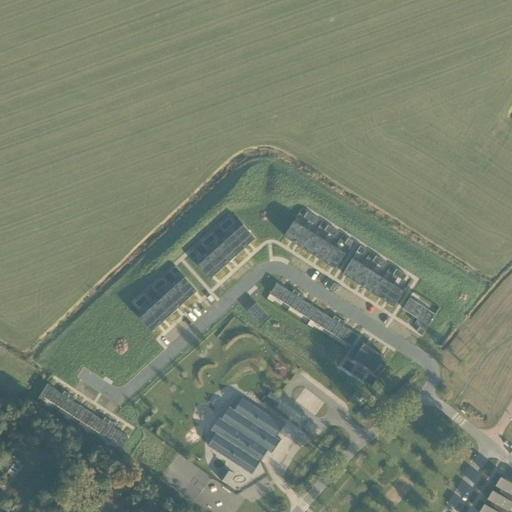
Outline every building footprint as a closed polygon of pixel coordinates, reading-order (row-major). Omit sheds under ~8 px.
[(307,212),(304,217),(309,220),(313,215),(307,212)] [(313,215),(309,220),(314,224),(318,218),(313,215)] [(229,218),(225,222),(229,227),(233,223),(229,218)] [(294,220),(284,236),(295,243),(305,227),(294,220)] [(225,222),(220,226),(224,231),(229,227),(225,222)] [(244,224),(234,233),(247,246),(256,238),(244,224)] [(328,225),(325,230),(330,233),(333,228),(328,225)] [(305,227),(295,243),(305,249),(315,233),(305,227)] [(333,228),(330,233),(335,237),(338,231),(333,228)] [(234,233),(225,241),(238,255),(247,246),(234,233)] [(315,233),(305,249),(315,256),(325,240),(315,233)] [(211,234),(207,238),(211,243),(216,239),(211,234)] [(207,238),(202,242),(207,247),(211,243),(207,238)] [(348,238),(345,243),(350,247),(354,241),(348,238)] [(325,240),(315,256),(326,262),(336,247),(325,240)] [(225,241),(216,249),(229,263),(238,255),(225,241)] [(360,246),(357,251),(362,254),(366,249),(360,246)] [(336,247),(326,262),(336,269),(346,253),(336,247)] [(216,249),(207,257),(220,271),(229,263),(216,249)] [(193,251),(189,255),(193,259),(197,255),(193,251)] [(376,256),(373,261),(378,264),(381,259),(376,256)] [(207,257),(198,265),(210,279),(220,271),(207,257)] [(353,258),(343,273),(353,280),(363,264),(353,258)] [(381,259),(378,264),(383,267),(386,262),(381,259)] [(363,264),(353,280),(363,286),(373,271),(363,264)] [(176,266),(171,270),(175,275),(180,271),(176,267),(176,266)] [(397,269),(393,274),(398,277),(402,272),(397,269)] [(373,271),(363,286),(374,293),(384,277),(373,271)] [(402,272),(398,277),(403,281),(407,275),(402,272)] [(185,277),(176,285),(188,299),(198,290),(185,277)] [(384,277),(374,293),(384,300),(394,284),(384,277)] [(162,279),(158,283),(162,287),(166,283),(162,279)] [(158,283),(153,287),(157,291),(162,287),(158,283)] [(277,283),(270,293),(291,307),(297,296),(292,293),(282,286),(277,283)] [(394,284),(384,300),(394,306),(404,291),(394,284)] [(176,285),(167,293),(179,307),(188,299),(176,285)] [(167,293),(158,301),(170,315),(179,307),(167,293)] [(144,295),(140,299),(144,303),(148,299),(144,295)] [(297,296),(291,307),(311,320),(318,309),(297,296)] [(409,298),(403,308),(418,318),(415,323),(417,325),(420,327),(425,330),(435,314),(409,298)] [(140,299),(135,303),(139,307),(144,303),(140,299)] [(158,301),(149,309),(161,323),(170,315),(158,301)] [(256,303),(248,311),(260,324),(268,316),(256,303)] [(149,309),(140,318),(152,331),(161,323),(149,309)] [(318,309),(311,320),(331,333),(338,322),(318,309)] [(338,322),(331,333),(351,346),(352,346),(359,335),(358,335),(338,322)] [(420,327),(417,332),(422,335),(425,330),(420,327)] [(355,346),(348,357),(353,360),(354,359),(364,365),(374,350),(364,343),(360,350),(355,347),(355,346)] [(374,350),(364,365),(374,372),(373,373),(379,377),(386,366),(380,363),(385,356),(383,355),(374,350)] [(352,374),(357,377),(360,372),(355,369),(352,374)] [(360,372),(357,377),(362,380),(365,375),(360,372)] [(46,384),(40,395),(60,408),(67,397),(62,394),(46,384)] [(355,391),(350,397),(354,400),(358,396),(359,394),(355,391)] [(270,392),(267,396),(274,401),(277,397),(270,392)] [(67,397),(60,408),(80,421),(87,410),(72,401),(67,397)] [(216,433),(208,445),(252,474),(268,450),(272,453),(281,440),(276,437),(284,424),(243,398),(235,410),(230,406),(222,418),(220,417),(211,430),(216,433)] [(87,410),(80,421),(101,434),(108,424),(102,420),(87,410)] [(108,424),(101,434),(121,447),(128,437),(112,427),(108,424)] [(18,467),(8,460),(2,468),(12,475),(18,467)] [(225,468),(219,478),(227,483),(233,473),(225,468)] [(501,487),(497,492),(511,501),(511,482),(501,476),(496,485),(501,487)] [(511,501),(497,492),(493,490),(488,498),(492,501),(489,506),(499,511),(511,511),(509,510),(511,504),(511,501)] [(143,511),(149,511),(156,504),(147,498),(139,509),(143,511)] [(480,511),(499,511),(489,506),(485,503),(480,511)]
